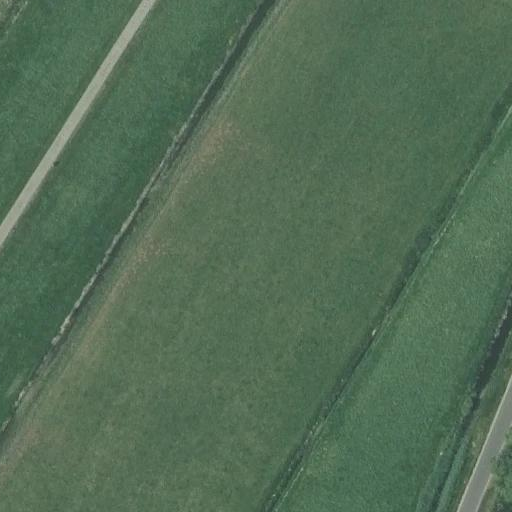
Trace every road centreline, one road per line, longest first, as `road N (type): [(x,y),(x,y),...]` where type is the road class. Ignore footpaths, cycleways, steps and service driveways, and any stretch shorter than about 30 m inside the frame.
road 1 (track): [(149,0),(0,235)]
road 2 (unclassified): [(467,511),(511,400)]
